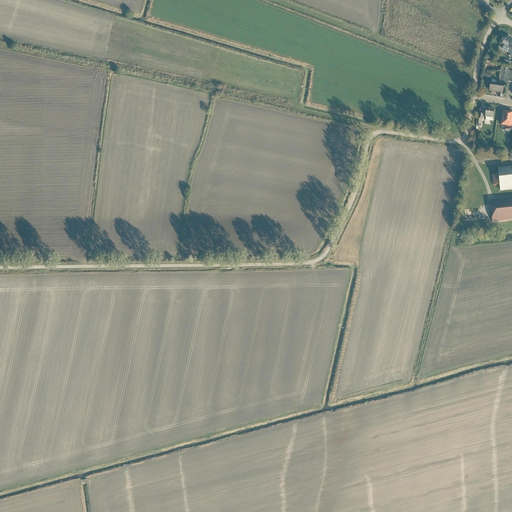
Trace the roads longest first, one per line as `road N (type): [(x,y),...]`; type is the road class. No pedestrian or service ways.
road 1 (unclassified): [(465,141),(376,134),(337,236),(314,262),(0,267)]
road 2 (track): [(0,42),(377,134)]
road 3 (track): [(476,76),(276,0)]
